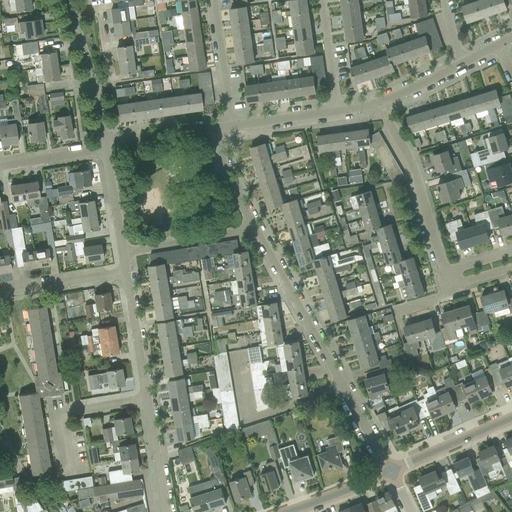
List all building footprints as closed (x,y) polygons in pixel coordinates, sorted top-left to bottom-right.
[(7,0),(8,4),(14,3),(16,11),(21,11),(31,9),(29,0),(7,0)] [(111,9),(113,23),(132,20),(130,7),(143,5),(141,0),(133,0),(132,0),(126,1),(127,7),(111,9)] [(180,0),(179,0),(181,16),(196,14),(194,0),(180,0)] [(271,12),(272,18),(281,16),(293,15),(292,14),(308,12),(306,0),(294,0),(291,1),(292,11),(281,13),(280,10),(271,12)] [(357,0),(341,2),(343,15),(360,13),(357,0)] [(488,0),(482,0),(475,2),(480,18),(493,14),(488,0)] [(509,0),(488,0),(493,14),(507,9),(505,6),(511,4),(509,0)] [(165,2),(156,4),(158,18),(165,17),(172,16),(171,12),(164,13),(163,5),(165,5),(165,3),(165,2)] [(425,2),(409,4),(411,18),(427,16),(425,2)] [(475,2),(462,7),(467,23),(480,18),(475,2)] [(246,7),(230,9),(232,23),(248,21),(246,7)] [(292,14),(293,15),(294,28),(310,26),(308,12),(292,14)] [(360,13),(343,15),(345,29),(362,26),(360,13)] [(196,14),(181,16),(183,29),(198,26),(196,14)] [(16,18),(6,19),(3,20),(4,25),(13,24),(14,31),(24,30),(25,38),(42,36),(40,23),(34,24),(34,21),(17,23),(16,18)] [(421,22),(423,28),(435,24),(433,18),(421,22)] [(132,20),(113,23),(115,36),(131,34),(132,40),(148,38),(147,31),(134,33),(132,20)] [(248,21),(232,23),(234,37),(250,34),(248,21)] [(421,22),(415,24),(419,35),(425,34),(423,28),(421,22)] [(423,28),(425,34),(437,30),(435,24),(423,28)] [(198,26),(183,29),(185,43),(200,41),(198,26)] [(310,26),(294,28),(296,41),(312,39),(310,26)] [(362,26),(345,29),(347,42),(363,39),(362,26)] [(402,37),(399,29),(394,30),(397,39),(402,37)] [(425,34),(426,36),(427,40),(439,35),(437,30),(425,34)] [(250,34),(234,37),(236,50),(252,48),(250,34)] [(384,43),(382,34),(376,36),(379,45),(384,43)] [(427,40),(429,45),(441,41),(439,35),(427,40)] [(426,36),(413,41),(418,56),(431,51),(429,45),(427,40),(426,36)] [(116,48),(118,62),(132,60),(131,53),(139,51),(138,45),(149,44),(148,38),(132,40),(133,46),(116,48)] [(312,39),(296,41),(298,55),(314,53),(312,39)] [(200,41),(185,43),(187,57),(202,55),(200,41)] [(413,41),(400,45),(405,60),(418,56),(413,41)] [(429,45),(431,51),(442,47),(441,41),(429,45)] [(20,45),(22,55),(37,53),(35,42),(20,45)] [(9,55),(16,54),(14,43),(7,44),(9,55)] [(387,50),(388,56),(392,65),(405,60),(400,45),(387,50)] [(366,56),(363,47),(358,49),(361,58),(366,56)] [(252,48),(236,50),(238,64),(254,62),(252,48)] [(361,58),(358,49),(353,50),(356,59),(361,58)] [(33,63),(34,64),(35,68),(35,69),(57,66),(55,52),(32,56),(33,63)] [(181,65),(182,72),(204,69),(202,55),(187,57),(188,64),(181,65)] [(376,60),(381,75),(394,71),(392,65),(388,56),(376,60)] [(132,60),(118,62),(120,75),(137,72),(138,78),(153,76),(152,70),(140,72),(139,65),(133,66),(132,60)] [(376,60),(364,64),(369,79),(381,75),(376,60)] [(364,64),(350,69),(356,84),(369,79),(364,64)] [(57,66),(35,69),(37,83),(49,81),(59,79),(57,66)] [(209,72),(196,74),(197,80),(210,78),(209,72)] [(271,77),(272,83),(275,99),(288,97),(286,81),(285,75),(271,77)] [(313,77),(300,79),(302,95),(315,93),(315,88),(314,82),(313,77)] [(210,78),(197,80),(198,87),(211,85),(210,78)] [(300,79),(286,81),(288,97),(302,95),(300,79)] [(272,83),(259,85),(261,101),(275,99),(272,83)] [(37,96),(43,96),(44,95),(43,84),(27,86),(28,98),(37,96)] [(211,85),(198,87),(198,93),(212,91),(211,85)] [(259,85),(245,87),(247,103),(261,101),(259,85)] [(496,90),(483,94),(487,109),(488,115),(491,123),(496,121),(494,115),(495,115),(493,107),(500,105),(499,102),(498,98),(496,90)] [(212,91),(198,93),(199,94),(200,99),(212,97),(212,91)] [(62,93),(52,94),(49,95),(50,101),(63,99),(62,93)] [(199,94),(185,95),(188,111),(202,109),(201,106),(200,99),(199,94)] [(483,94),(470,98),(475,113),(487,109),(483,94)] [(185,95),(172,97),(174,113),(188,111),(185,95)] [(43,96),(37,96),(40,113),(46,112),(43,96)] [(172,97),(158,99),(160,115),(174,113),(172,97)] [(212,97),(200,99),(201,106),(213,104),(212,97)] [(470,98),(458,102),(462,116),(475,113),(470,98)] [(511,102),(511,98),(499,102),(500,105),(502,110),(511,106),(511,102)] [(0,137),(2,146),(17,143),(16,134),(15,124),(14,124),(14,122),(20,121),(17,101),(17,99),(11,100),(11,105),(13,119),(6,120),(7,125),(0,125),(0,137)] [(158,99),(144,101),(146,117),(160,115),(158,99)] [(144,101),(130,103),(133,119),(146,117),(144,101)] [(458,102),(445,106),(449,120),(462,116),(458,102)] [(130,103),(117,105),(119,121),(133,119),(130,103)] [(445,106),(432,110),(437,124),(449,120),(445,106)] [(511,106),(502,110),(504,117),(511,114),(511,106)] [(432,110),(419,114),(424,128),(437,124),(432,110)] [(424,128),(419,114),(407,118),(411,132),(424,128)] [(72,135),(69,116),(56,118),(56,119),(53,120),(56,138),(72,135)] [(27,120),(20,121),(22,131),(28,131),(29,142),(44,139),(42,122),(28,124),(27,120)] [(368,129),(355,131),(358,147),(357,147),(358,155),(359,164),(361,164),(362,168),(366,168),(363,146),(370,145),(370,144),(369,137),(368,129)] [(355,131),(343,133),(345,149),(357,147),(358,147),(355,131)] [(378,132),(369,137),(370,144),(382,138),(378,132)] [(343,133),(330,135),(332,150),(333,158),(340,158),(338,149),(345,149),(343,133)] [(469,154),(474,168),(485,164),(501,159),(506,158),(503,150),(508,149),(504,133),(482,140),(485,150),(469,154)] [(318,136),(319,146),(320,152),(332,150),(330,135),(318,136)] [(385,143),(382,138),(370,144),(370,145),(371,145),(374,149),(385,143)] [(385,143),(374,149),(377,155),(388,148),(385,143)] [(250,148),(254,160),(268,156),(265,144),(250,148)] [(310,156),(306,145),(300,147),(304,158),(310,156)] [(388,148),(377,155),(380,160),(391,154),(388,148)] [(285,151),(276,154),(268,156),(254,160),(257,173),(272,168),(270,162),(273,161),(273,162),(287,158),(285,151)] [(449,151),(432,156),(437,171),(443,170),(445,176),(462,171),(457,156),(451,158),(449,151)] [(391,154),(380,160),(383,165),(394,159),(391,154)] [(394,159),(383,165),(386,170),(397,164),(394,159)] [(503,164),(501,159),(485,164),(486,169),(485,170),(489,183),(496,181),(497,186),(511,181),(511,173),(509,163),(503,164)] [(397,164),(386,170),(387,173),(388,174),(389,176),(400,169),(397,164)] [(272,168),(257,173),(261,185),(276,180),(272,168)] [(281,172),(283,178),(292,175),(290,169),(281,172)] [(400,169),(389,176),(391,179),(393,181),(403,175),(400,169)] [(56,188),(58,197),(72,194),(71,188),(90,185),(88,170),(68,174),(70,185),(56,188)] [(442,203),(461,197),(459,190),(464,188),(464,187),(471,185),(466,170),(462,171),(445,176),(447,183),(437,186),(442,203)] [(292,175),(283,178),(285,184),(294,181),(292,175)] [(361,175),(349,177),(350,184),(362,182),(361,175)] [(347,185),(345,177),(336,178),(338,186),(347,185)] [(276,180),(261,185),(265,197),(279,192),(276,180)] [(36,182),(23,184),(26,200),(25,200),(26,207),(33,206),(34,208),(41,207),(36,182)] [(10,186),(11,196),(12,202),(25,200),(26,200),(23,184),(10,186)] [(287,190),(288,196),(298,193),(296,187),(287,190)] [(371,191),(350,197),(353,209),(359,208),(374,203),(371,191)] [(279,192),(265,197),(268,209),(282,205),(283,205),(283,204),(279,192)] [(73,201),(72,194),(58,197),(59,204),(73,201)] [(283,205),(282,205),(286,217),(300,212),(297,200),(283,204),(283,205)] [(68,211),(69,219),(95,215),(93,201),(78,203),(79,210),(68,211)] [(307,205),(308,210),(317,207),(321,206),(319,201),(307,205)] [(374,203),(359,208),(363,220),(378,215),(374,203)] [(10,229),(8,215),(7,207),(0,208),(0,215),(2,230),(4,230),(10,229)] [(502,207),(487,211),(493,229),(500,226),(503,236),(511,233),(511,217),(511,214),(505,217),(502,207)] [(41,210),(43,223),(50,222),(47,209),(41,210)] [(476,225),(470,227),(475,244),(488,240),(485,231),(493,229),(487,211),(473,215),(476,225)] [(300,212),(286,217),(289,229),(304,224),(300,212)] [(14,214),(8,215),(10,229),(21,227),(16,227),(14,214)] [(99,227),(98,221),(96,221),(95,215),(69,219),(70,225),(72,225),(73,232),(83,231),(97,229),(97,228),(99,227)] [(378,215),(363,220),(366,232),(376,229),(381,227),(378,215)] [(461,249),(475,244),(470,227),(463,229),(460,219),(445,224),(451,242),(459,239),(461,249)] [(52,236),(50,222),(43,223),(30,225),(31,232),(44,230),(45,237),(52,236)] [(304,224),(289,229),(293,241),(308,237),(308,236),(304,224)] [(391,224),(381,227),(376,229),(378,235),(370,238),(372,244),(380,241),(395,237),(391,224)] [(346,225),(341,226),(345,238),(350,237),(356,235),(356,234),(349,236),(346,225)] [(21,227),(10,229),(13,243),(17,267),(17,264),(23,263),(23,269),(36,267),(34,251),(26,252),(26,251),(25,250),(21,227)] [(10,229),(4,230),(6,244),(13,243),(10,229)] [(329,230),(324,231),(315,234),(317,239),(326,237),(325,236),(330,234),(329,230)] [(53,242),(54,246),(72,243),(83,241),(82,234),(64,236),(65,240),(53,242)] [(308,237),(293,241),(296,253),(311,248),(319,246),(317,239),(315,234),(308,236),(308,237)] [(350,237),(345,238),(347,245),(351,244),(352,245),(358,243),(356,235),(350,237)] [(395,237),(380,241),(383,253),(398,249),(395,237)] [(230,241),(233,254),(236,253),(239,253),(237,239),(230,241)] [(230,241),(224,242),(226,255),(233,254),(230,241)] [(224,242),(218,243),(220,256),(226,255),(224,242)] [(72,243),(54,246),(54,247),(54,252),(65,250),(66,256),(62,256),(63,261),(75,259),(75,256),(83,255),(85,262),(103,260),(100,245),(82,248),(83,250),(74,251),(72,243)] [(218,243),(212,244),(214,257),(220,256),(218,243)] [(311,248),(296,253),(300,265),(314,261),(315,260),(313,254),(330,249),(328,243),(311,248)] [(212,244),(206,245),(208,258),(214,257),(212,244)] [(362,246),(366,258),(370,257),(368,250),(371,249),(369,244),(362,246)] [(206,245),(199,246),(201,259),(208,258),(206,245)] [(199,246),(193,247),(195,260),(201,259),(199,246)] [(193,247),(187,248),(189,261),(195,260),(193,247)] [(187,248),(181,249),(183,262),(189,261),(187,248)] [(48,249),(34,251),(36,267),(50,265),(48,249)] [(181,249),(175,250),(177,263),(183,262),(181,249)] [(398,249),(383,253),(387,265),(392,264),(402,261),(398,249)] [(175,250),(168,251),(170,263),(170,264),(177,263),(175,250)] [(250,265),(248,251),(239,253),(236,253),(233,254),(226,255),(228,268),(228,269),(236,268),(250,265)] [(156,253),(150,254),(152,266),(158,265),(156,253)] [(315,260),(314,261),(317,273),(332,269),(349,264),(349,263),(362,259),(362,257),(355,256),(353,256),(337,261),(336,254),(315,260)] [(8,255),(0,256),(0,272),(11,271),(8,255)] [(212,271),(217,270),(216,266),(211,266),(210,257),(208,258),(201,259),(203,273),(212,271)] [(370,257),(366,258),(370,270),(374,269),(370,257)] [(413,257),(402,261),(392,264),(396,276),(402,274),(417,270),(413,257)] [(149,267),(151,280),(167,277),(164,264),(158,265),(152,266),(149,267)] [(332,269),(317,273),(321,285),(336,281),(334,274),(350,269),(349,264),(332,269)] [(228,268),(224,269),(217,270),(218,275),(225,274),(236,273),(238,280),(252,278),(250,265),(236,268),(228,269),(228,268)] [(402,274),(396,276),(399,288),(420,282),(417,270),(402,274)] [(167,277),(151,280),(153,293),(169,291),(168,284),(175,283),(175,282),(183,280),(184,283),(199,280),(198,272),(186,274),(173,276),(167,277)] [(231,281),(233,294),(254,291),(252,278),(238,280),(231,281)] [(336,281),(321,285),(325,298),(339,293),(339,292),(336,281)] [(344,284),(346,290),(356,287),(354,281),(344,284)] [(420,282),(399,288),(403,300),(424,293),(420,282)] [(392,297),(398,296),(395,284),(389,285),(392,297)] [(339,293),(325,298),(328,309),(343,305),(341,298),(363,291),(361,286),(356,287),(346,290),(339,292),(339,293)] [(477,313),(481,327),(490,324),(486,314),(493,311),(495,317),(510,312),(510,314),(511,313),(511,298),(507,300),(504,290),(481,297),(485,311),(477,313)] [(169,291),(153,293),(155,306),(187,301),(186,297),(186,296),(177,297),(177,296),(170,297),(169,291)] [(254,291),(233,294),(235,308),(257,304),(254,291)] [(84,306),(87,318),(98,316),(97,311),(111,309),(108,293),(94,295),(95,304),(84,306)] [(229,295),(213,298),(214,302),(214,303),(230,300),(229,295)] [(370,304),(363,306),(364,311),(377,307),(373,296),(368,298),(370,304)] [(359,299),(350,302),(352,308),(361,305),(359,299)] [(187,301),(155,306),(157,320),(173,317),(172,310),(179,308),(196,305),(195,300),(194,300),(190,300),(187,301)] [(277,303),(256,306),(258,319),(279,316),(277,303)] [(343,305),(328,309),(332,321),(346,317),(343,305)] [(26,309),(37,376),(38,379),(39,379),(40,383),(49,390),(48,390),(49,394),(68,391),(66,380),(58,381),(45,306),(26,309)] [(463,308),(455,310),(461,329),(467,327),(470,336),(478,333),(477,332),(483,330),(481,327),(477,313),(471,315),(469,308),(467,309),(467,310),(464,310),(463,308)] [(441,331),(445,345),(457,342),(456,339),(457,339),(457,338),(464,336),(461,329),(455,310),(442,314),(445,327),(440,329),(441,331)] [(231,311),(210,314),(212,328),(224,326),(222,317),(232,316),(231,311)] [(370,314),(348,320),(351,333),(368,328),(366,321),(371,319),(370,314)] [(279,316),(258,319),(260,333),(266,332),(281,329),(279,316)] [(431,319),(418,323),(423,340),(428,339),(430,345),(432,345),(433,351),(445,347),(445,345),(441,331),(435,333),(431,319)] [(158,324),(160,337),(176,334),(183,333),(182,328),(180,320),(158,324)] [(403,344),(407,358),(418,355),(416,349),(419,348),(418,342),(423,340),(418,323),(404,327),(409,342),(403,344)] [(78,344),(70,345),(70,347),(116,340),(114,326),(90,329),(91,335),(86,336),(86,335),(80,336),(80,340),(77,340),(78,344)] [(368,328),(351,333),(355,344),(380,337),(378,332),(370,334),(368,328)] [(260,333),(262,346),(277,344),(283,343),(281,329),(266,332),(260,333)] [(176,334),(160,337),(162,350),(178,347),(176,334)] [(213,341),(213,347),(214,354),(214,355),(227,352),(225,345),(229,344),(229,343),(236,342),(235,337),(228,338),(218,340),(213,341)] [(380,337),(355,344),(358,356),(375,351),(373,345),(381,342),(380,337)] [(116,340),(70,347),(71,355),(94,351),(100,350),(101,356),(118,353),(116,340)] [(301,355),(299,342),(284,344),(283,343),(277,344),(280,359),(286,358),(301,355)] [(479,344),(481,351),(488,349),(486,342),(479,344)] [(262,362),(259,347),(259,346),(258,346),(247,348),(249,364),(262,362)] [(178,347),(162,350),(165,363),(181,360),(180,360),(178,347)] [(375,351),(358,356),(362,368),(378,363),(380,369),(392,365),(390,359),(387,360),(385,355),(377,358),(375,351)] [(213,354),(214,361),(228,359),(227,352),(214,355),(214,354),(213,354)] [(301,355),(286,358),(280,359),(279,359),(281,372),(288,371),(303,369),(301,355)] [(181,360),(165,363),(167,376),(183,374),(182,366),(188,365),(188,364),(197,363),(196,357),(187,359),(180,360),(181,360)] [(214,361),(215,368),(229,365),(228,359),(214,361)] [(489,367),(490,371),(491,370),(497,384),(504,381),(507,387),(511,384),(511,368),(508,360),(497,364),(498,367),(496,363),(489,367)] [(262,362),(249,364),(252,377),(264,375),(262,362)] [(215,368),(216,374),(230,372),(229,365),(215,368)] [(87,377),(88,379),(90,389),(98,388),(97,385),(108,383),(109,387),(124,385),(121,369),(106,372),(106,374),(87,377)] [(303,369),(288,371),(290,384),(291,384),(305,381),(303,369)] [(485,376),(474,381),(481,398),(493,393),(490,387),(497,384),(491,370),(490,371),(484,373),(485,376)] [(216,374),(217,380),(231,378),(230,372),(216,374)] [(384,374),(375,377),(365,380),(371,398),(369,399),(371,406),(383,402),(381,396),(390,394),(384,374)] [(264,375),(252,377),(254,390),(266,388),(272,387),(271,377),(265,378),(264,375)] [(37,392),(38,396),(49,394),(48,390),(49,390),(40,383),(39,379),(38,379),(37,376),(35,376),(37,389),(37,392)] [(445,386),(435,390),(445,414),(456,409),(453,403),(461,400),(454,386),(450,377),(442,381),(445,386)] [(217,380),(218,387),(232,384),(231,378),(217,380)] [(168,381),(171,396),(203,391),(202,385),(186,387),(184,379),(168,381)] [(290,384),(284,385),(287,398),(293,397),(308,395),(305,381),(291,384),(290,384)] [(462,383),(454,386),(461,400),(468,397),(470,403),(481,398),(474,381),(463,386),(462,383)] [(218,387),(219,393),(233,391),(232,384),(218,387)] [(425,399),(418,402),(423,415),(423,416),(431,413),(433,418),(445,414),(435,390),(433,386),(426,389),(428,393),(423,395),(423,396),(425,399)] [(266,388),(254,390),(258,412),(270,408),(266,388)] [(203,391),(171,396),(173,411),(189,408),(188,402),(194,401),(194,399),(204,397),(203,391)] [(219,395),(220,399),(234,397),(233,391),(219,393),(219,395)] [(37,392),(18,396),(31,475),(51,472),(38,396),(37,392)] [(220,399),(221,406),(235,403),(234,397),(220,399)] [(409,408),(400,412),(407,430),(418,425),(415,419),(423,415),(418,402),(417,402),(416,399),(407,403),(409,408)] [(221,406),(222,412),(236,410),(235,403),(221,406)] [(189,408),(173,411),(176,426),(208,421),(207,414),(197,416),(197,415),(190,416),(189,408)] [(223,418),(237,416),(236,410),(222,412),(223,418)] [(389,410),(387,411),(377,415),(380,421),(383,420),(388,431),(395,427),(398,434),(407,430),(400,412),(391,416),(389,410)] [(223,418),(224,425),(238,422),(237,416),(223,418)] [(102,429),(103,439),(104,443),(117,440),(116,434),(132,432),(129,417),(113,420),(114,427),(110,428),(102,429)] [(262,422),(266,435),(273,433),(269,420),(262,422)] [(208,421),(176,426),(178,441),(194,438),(193,430),(199,429),(199,428),(209,427),(208,421)] [(224,425),(226,434),(239,429),(238,422),(224,425)] [(266,435),(262,422),(257,424),(261,436),(266,435)] [(261,436),(257,424),(251,426),(255,438),(261,436)] [(255,438),(251,426),(245,428),(249,440),(255,438)] [(249,440),(245,428),(239,429),(243,442),(249,440)] [(331,468),(332,470),(342,467),(338,453),(344,451),(342,445),(340,439),(339,436),(327,440),(329,447),(326,448),(328,452),(319,455),(323,468),(329,466),(330,468),(331,468)] [(503,450),(506,457),(508,462),(510,468),(511,471),(511,437),(505,441),(508,447),(503,450)] [(117,440),(104,443),(110,442),(112,453),(118,452),(120,460),(136,457),(134,444),(127,445),(126,439),(117,440)] [(270,447),(269,447),(273,459),(281,457),(278,449),(277,444),(270,447)] [(294,444),(278,449),(281,457),(285,468),(291,466),(296,481),(314,476),(307,456),(301,458),(297,456),(294,444)] [(177,451),(180,458),(194,454),(191,446),(177,451)] [(476,459),(480,469),(482,475),(495,469),(496,470),(498,469),(502,476),(506,474),(509,482),(511,480),(511,471),(510,468),(508,462),(506,457),(499,460),(493,446),(479,452),(481,457),(476,459)] [(213,447),(205,449),(212,472),(220,469),(213,447)] [(363,457),(359,450),(353,454),(357,461),(363,457)] [(107,472),(109,484),(131,480),(130,472),(138,471),(136,457),(120,460),(121,469),(107,472)] [(486,484),(482,475),(480,469),(474,471),(468,457),(454,463),(460,477),(467,474),(474,490),(478,498),(480,497),(490,492),(487,486),(486,484)] [(260,475),(262,481),(265,491),(279,487),(277,482),(281,481),(275,461),(265,464),(267,473),(260,475)] [(0,493),(8,493),(7,486),(12,485),(10,473),(5,473),(4,470),(2,471),(1,470),(0,470),(0,493)] [(230,482),(233,491),(236,500),(251,495),(248,486),(254,484),(250,470),(243,473),(245,478),(230,482)] [(419,478),(422,484),(429,500),(437,497),(434,490),(446,485),(450,495),(461,491),(453,473),(443,477),(438,479),(435,471),(419,478)] [(202,483),(206,493),(211,508),(226,503),(221,488),(220,488),(217,478),(202,483)] [(81,489),(76,490),(77,499),(97,495),(98,503),(106,502),(142,496),(139,479),(131,480),(109,484),(105,485),(101,485),(100,486),(98,486),(93,487),(87,488),(81,489)] [(429,500),(422,484),(413,488),(423,511),(433,507),(429,500)] [(195,485),(194,485),(188,488),(191,498),(190,498),(194,511),(198,511),(211,508),(206,493),(198,495),(195,485)] [(19,490),(13,491),(15,506),(22,504),(19,490)] [(490,492),(480,497),(483,503),(496,497),(493,490),(490,492)] [(374,511),(391,511),(397,509),(388,492),(376,497),(377,499),(371,502),(374,511)] [(22,500),(23,511),(42,511),(46,510),(36,497),(22,500)] [(472,511),(471,508),(478,505),(479,507),(483,505),(480,497),(478,498),(457,508),(448,511),(472,511)] [(88,499),(78,501),(80,508),(90,505),(88,499)] [(365,504),(367,511),(374,511),(371,502),(365,504)] [(365,511),(362,503),(350,508),(351,511),(365,511)]
